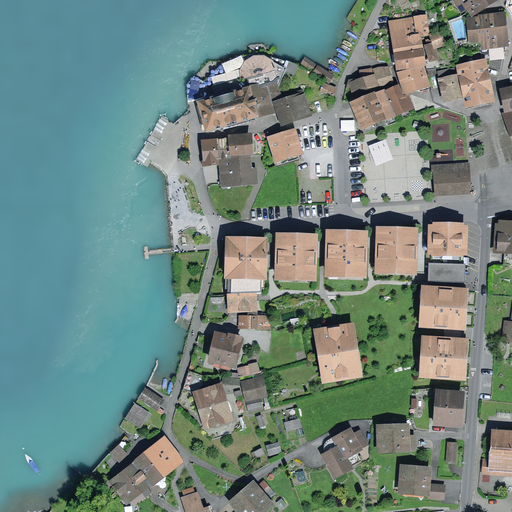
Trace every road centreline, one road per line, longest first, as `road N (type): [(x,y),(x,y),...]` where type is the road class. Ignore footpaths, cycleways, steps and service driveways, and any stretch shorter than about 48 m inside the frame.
road 1 (residential): [(466,511),(484,214)]
road 2 (residential): [(187,457),(166,430),(219,240)]
road 3 (residential): [(187,457),(248,479),(352,422),(371,422)]
road 4 (residential): [(484,214),(351,219)]
road 5 (residential): [(351,219),(338,191),(307,180),(292,195),(304,223)]
